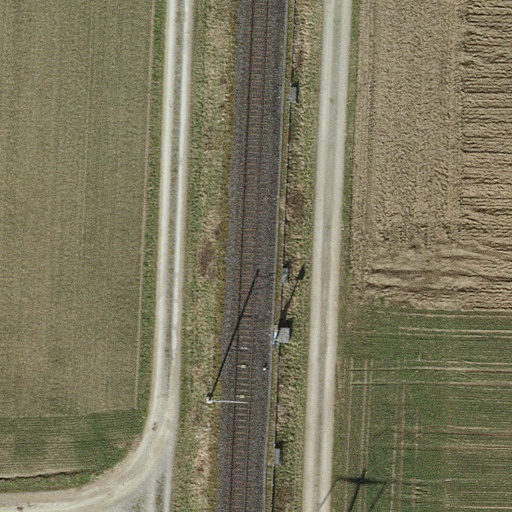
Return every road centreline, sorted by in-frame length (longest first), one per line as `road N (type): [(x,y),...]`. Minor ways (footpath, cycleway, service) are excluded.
road 1 (track): [(323,511),(347,0)]
road 2 (track): [(163,511),(185,0)]
road 3 (track): [(0,504),(163,501)]
